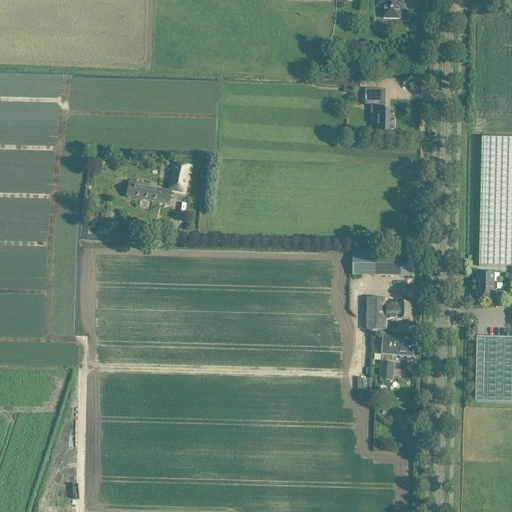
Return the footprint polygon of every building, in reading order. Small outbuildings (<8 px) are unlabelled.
[(376,0),(376,8),(384,8),(384,19),(401,20),(400,0),(376,0)] [(385,106),(385,91),(366,90),(365,106),(379,106),(385,106)] [(394,136),(394,111),(385,110),(385,106),(379,106),(379,110),(378,136),(394,136)] [(511,267),(511,340),(478,339),(476,403),(511,404),(511,139),(482,138),(479,267),(511,267)] [(188,167),(175,164),(169,190),(183,193),(188,167)] [(149,188),(149,185),(129,182),(126,198),(169,205),(171,192),(149,188)] [(100,215),(100,226),(109,226),(109,215),(100,215)] [(373,256),(373,276),(413,277),(413,257),(373,256)] [(478,300),(494,300),(494,274),(479,274),(478,300)] [(412,305),(398,305),(388,305),(388,300),(368,300),(367,330),(387,330),(387,321),(412,321),(412,305)] [(382,362),(380,381),(392,382),(393,364),(392,364),(393,355),(413,357),(414,344),(405,343),(405,339),(384,337),(383,355),(382,362)]
